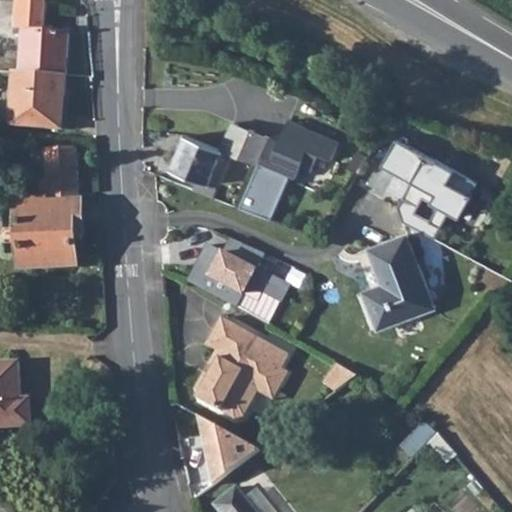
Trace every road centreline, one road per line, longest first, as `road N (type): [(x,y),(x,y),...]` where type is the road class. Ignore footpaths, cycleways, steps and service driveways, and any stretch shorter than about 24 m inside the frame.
road 1 (residential): [(117,71),(145,469),(158,511)]
road 2 (secondary): [(398,0),(510,57)]
